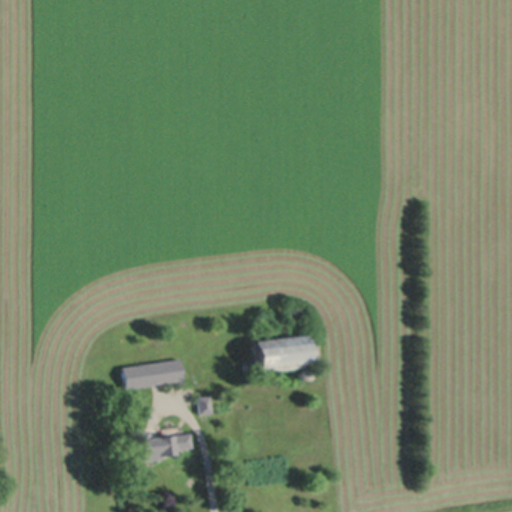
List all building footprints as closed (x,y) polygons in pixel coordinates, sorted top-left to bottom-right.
[(307,365),(257,371),(253,341),(303,335),(307,365)] [(181,379),(124,388),(121,366),(178,357),(181,379)] [(303,370),(304,370),(305,370),(306,370),(306,371),(307,371),(308,372),(308,373),(308,374),(308,375),(308,376),(308,377),(307,378),(306,379),(305,380),(304,380),(303,380),(302,380),(301,380),(301,379),(300,379),(299,378),(299,377),(298,376),(298,375),(298,374),(298,373),(299,372),(299,371),(300,371),(301,370),(302,370),(303,370)] [(211,410),(199,411),(198,395),(210,394),(211,410)] [(148,428),(150,437),(189,432),(190,445),(174,447),(175,454),(142,458),(138,429),(148,428)]
